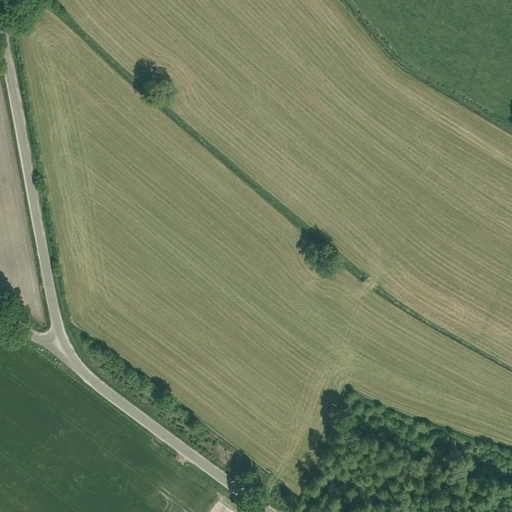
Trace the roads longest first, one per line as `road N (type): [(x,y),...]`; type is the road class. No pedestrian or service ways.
road 1 (unclassified): [(63,346),(0,31)]
road 2 (unclassified): [(267,511),(84,373),(63,346)]
